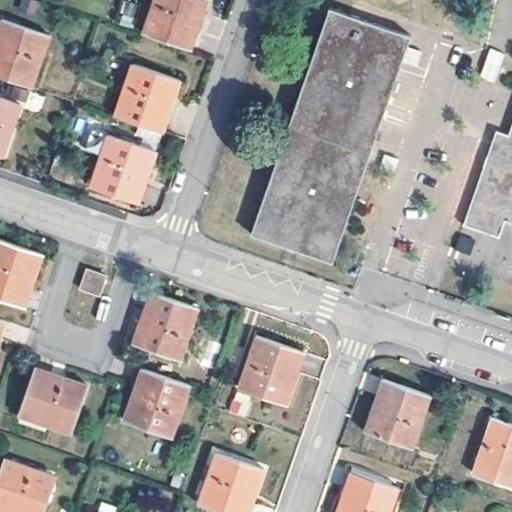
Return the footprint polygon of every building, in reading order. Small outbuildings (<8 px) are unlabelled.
[(150,0),(140,31),(177,44),(187,16),(192,18),(197,20),(204,0),(150,0)] [(256,232),(336,259),(414,34),(333,6),(256,232)] [(0,16),(0,74),(29,85),(46,33),(0,16)] [(187,48),(197,20),(192,18),(187,16),(177,44),(187,48)] [(496,82),(504,52),(488,48),(480,78),(496,82)] [(177,78),(130,62),(112,114),(149,127),(159,100),(163,102),(168,104),(177,78)] [(0,96),(0,154),(1,155),(19,103),(0,96)] [(159,100),(149,127),(159,130),(168,104),(163,102),(159,100)] [(499,129),(466,223),(502,236),(508,219),(511,220),(511,132),(511,134),(499,129)] [(107,132),(88,185),(136,202),(144,176),(136,173),(140,161),(144,162),(148,164),(154,148),(107,132)] [(144,176),(148,164),(144,162),(140,161),(136,173),(144,176)] [(41,254),(0,239),(0,296),(16,302),(22,284),(25,274),(33,276),(41,254)] [(104,275),(84,268),(78,287),(97,293),(104,275)] [(22,284),(16,302),(23,305),(33,276),(25,274),(22,284)] [(148,316),(156,293),(148,290),(138,320),(146,322),(148,316)] [(146,322),(138,320),(131,341),(178,358),(195,307),(156,293),(148,316),(146,322)] [(255,334),(238,386),(284,401),(292,377),(288,376),(284,374),(294,347),(255,334)] [(301,349),(294,347),(284,374),(288,376),(292,377),(301,349)] [(34,365),(17,412),(70,430),(86,381),(64,374),(34,365)] [(138,398),(130,396),(123,418),(170,434),(187,383),(140,366),(135,382),(144,384),(138,398)] [(380,408),(391,378),(381,374),(370,405),(380,408)] [(370,405),(363,427),(411,445),(430,393),(391,378),(380,408),(370,405)] [(144,384),(135,382),(130,396),(138,398),(144,384)] [(511,420),(491,413),(471,471),(511,484),(511,420)] [(214,451),(196,502),(224,511),(236,511),(245,489),(254,491),(262,467),(214,451)] [(15,510),(14,511),(42,511),(54,476),(2,459),(0,464),(0,500),(16,506),(15,510)] [(349,498),(358,472),(349,469),(339,496),(349,498)] [(339,496),(333,511),(388,511),(398,486),(358,472),(349,498),(339,496)] [(247,511),(254,491),(245,489),(236,511),(247,511)] [(0,510),(5,511),(14,511),(15,510),(16,506),(0,500),(0,510)]
